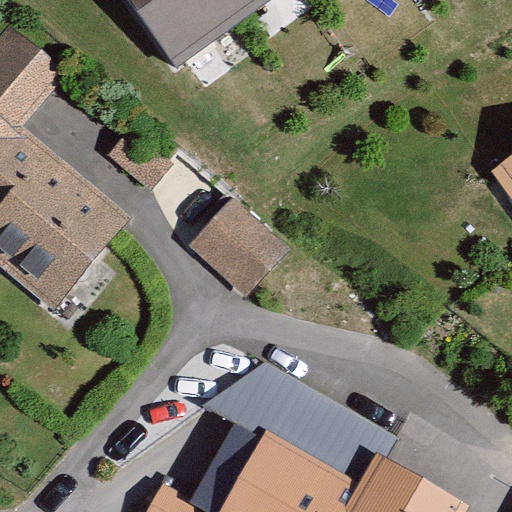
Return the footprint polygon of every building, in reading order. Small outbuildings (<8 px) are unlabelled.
[(129,0),(177,66),(268,0),(129,0)] [(0,289),(44,325),(122,226),(10,140),(55,84),(7,46),(0,55),(0,289)] [(511,228),(511,155),(481,185),(511,228)] [(180,258),(231,303),(278,249),(227,204),(180,258)] [(471,511),(490,479),(412,436),(379,496),(252,426),(246,436),(216,419),(164,511),(471,511)]
